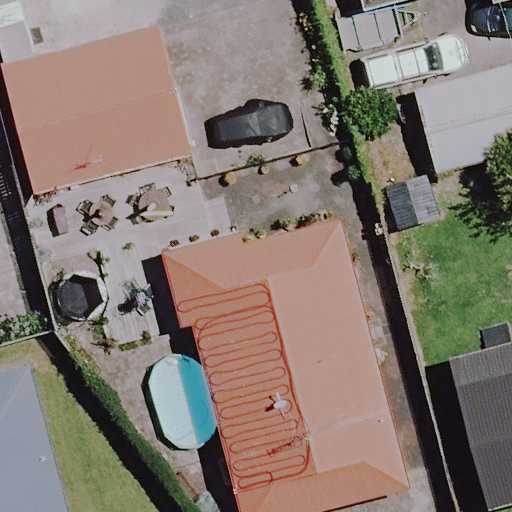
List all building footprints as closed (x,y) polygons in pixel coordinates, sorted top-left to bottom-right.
[(511,3),(511,0),(360,0),(364,14),(424,0),(478,0),(481,11),(511,3)] [(184,159),(148,30),(0,71),(0,109),(26,203),(184,159)] [(511,158),(511,68),(405,91),(423,177),(511,158)] [(329,511),(397,495),(330,225),(167,266),(228,511),(329,511)] [(511,348),(440,368),(478,511),(490,511),(511,506),(511,348)] [(57,511),(16,370),(0,374),(0,511),(57,511)]
